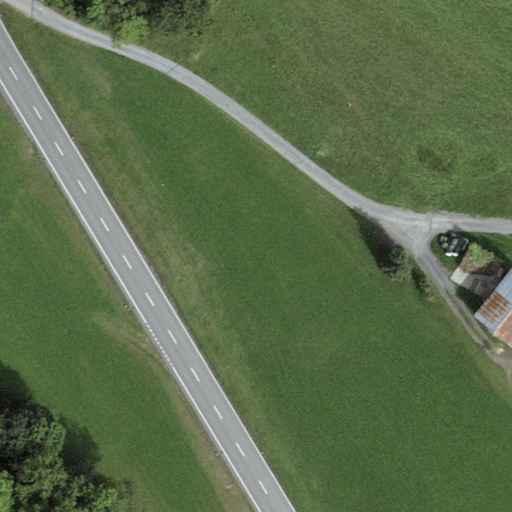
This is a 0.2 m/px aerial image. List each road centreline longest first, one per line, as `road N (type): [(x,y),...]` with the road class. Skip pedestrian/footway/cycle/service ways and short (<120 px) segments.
road 1 (track): [(511,226),(416,222),(361,205),(186,74),(14,0)]
road 2 (secondary): [(0,53),(278,511)]
